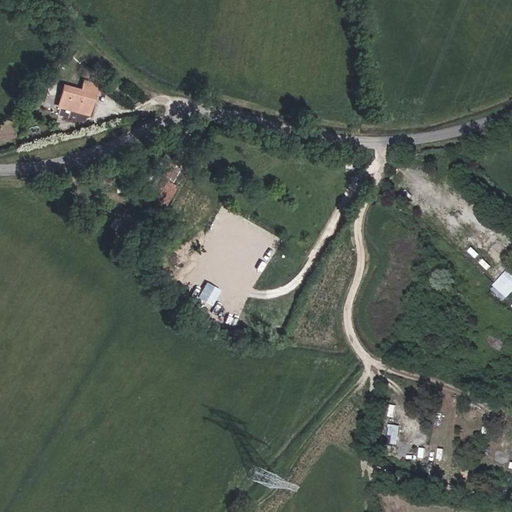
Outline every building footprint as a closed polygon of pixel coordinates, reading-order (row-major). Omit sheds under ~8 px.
[(93,80),(78,79),(77,88),(59,85),(59,86),(58,89),(54,107),(85,111),(85,108),(88,92),(92,92),(93,80)] [(154,178),(142,198),(158,207),(169,187),(154,178)] [(492,289),(508,301),(511,295),(511,272),(508,269),(492,289)] [(479,330),(473,336),(495,355),(505,342),(495,333),(490,339),(479,330)] [(495,355),(473,336),(470,340),(491,360),(495,355)] [(390,423),(387,442),(399,444),(402,425),(390,423)]
